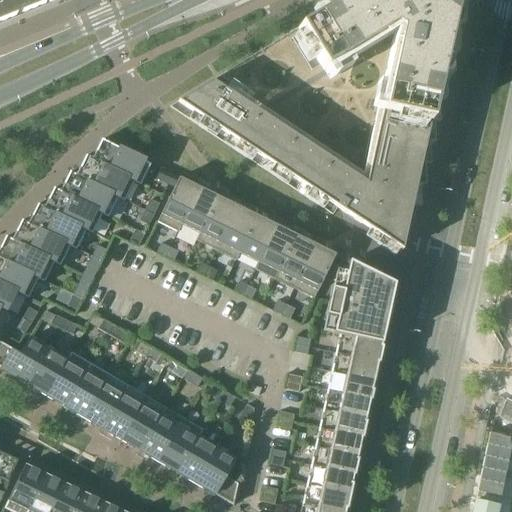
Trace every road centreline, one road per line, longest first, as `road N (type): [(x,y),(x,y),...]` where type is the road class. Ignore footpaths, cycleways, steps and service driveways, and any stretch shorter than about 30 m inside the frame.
road 1 (residential): [(502,0),(391,511)]
road 2 (residential): [(424,511),(511,114)]
road 3 (tertiary): [(0,97),(191,0)]
road 4 (tertiary): [(156,0),(0,66)]
